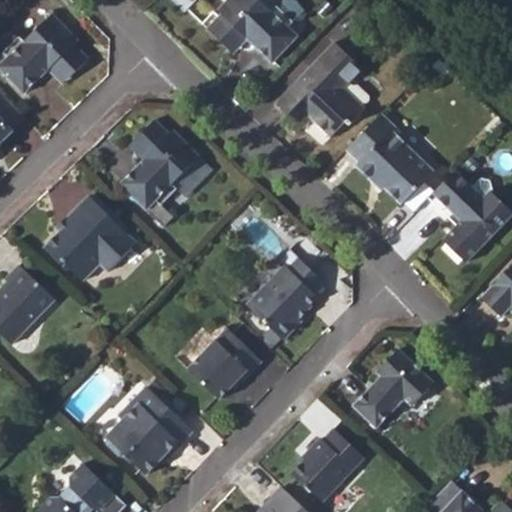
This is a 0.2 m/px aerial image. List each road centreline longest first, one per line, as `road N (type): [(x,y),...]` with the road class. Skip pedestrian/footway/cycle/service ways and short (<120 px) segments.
road 1 (residential): [(155,49),(396,277)]
road 2 (residential): [(396,277),(175,511)]
road 3 (residential): [(0,201),(155,49)]
road 4 (residential): [(396,277),(511,413)]
